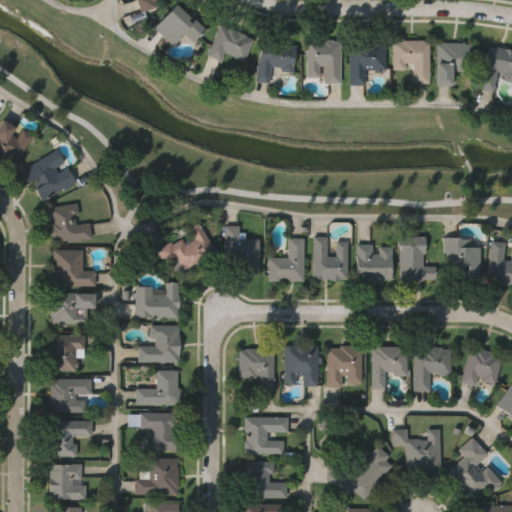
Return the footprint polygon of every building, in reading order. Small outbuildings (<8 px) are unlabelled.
[(158,0),(154,2),(156,5),(141,11),(136,0),(158,0)] [(175,3),(190,16),(188,17),(192,20),(194,17),(205,27),(192,41),(183,33),(172,45),(153,27),(175,3)] [(219,24),(231,29),(232,27),(245,33),(244,35),(253,39),(245,60),(223,51),(220,58),(208,53),(219,24)] [(393,40),(401,40),(401,38),(422,38),(422,41),(428,41),(428,80),(412,80),(412,62),(404,62),(404,68),(392,68),(393,40)] [(260,40),(267,41),(267,39),(289,43),(289,45),(294,46),(290,73),(277,71),(278,68),(270,66),(267,83),(253,81),(260,40)] [(304,40),(316,40),(316,43),(322,43),(322,39),(331,39),(331,42),(338,41),(339,82),(322,83),(322,66),(318,66),(318,77),(305,77),(304,40)] [(435,43),(441,43),(441,40),(462,41),(462,43),(471,43),(471,69),(451,69),(451,84),(435,84),(435,43)] [(347,44),(354,44),(354,41),(374,42),(374,44),(383,44),(383,69),(379,69),(379,72),(372,72),(372,69),(363,69),(363,84),(347,84),(347,44)] [(511,48),(511,80),(503,78),(505,72),(497,70),(493,89),(479,86),(488,46),(496,48),(496,45),(511,48)] [(14,125),(10,133),(17,137),(22,129),(32,134),(17,160),(10,157),(9,158),(7,157),(6,158),(1,156),(0,157),(0,118),(1,117),(14,125)] [(54,150),(61,162),(53,166),(56,171),(65,165),(73,180),(40,199),(29,179),(26,181),(20,169),(54,150)] [(54,241),(53,236),(52,236),(49,234),(48,230),(50,227),(49,223),(50,223),(49,217),(47,217),(45,207),(76,202),(78,214),(74,215),(75,224),(88,222),(91,238),(66,242),(66,240),(54,241)] [(156,248),(170,240),(171,242),(181,237),(184,243),(193,238),(187,228),(198,222),(213,250),(208,253),(209,255),(186,268),(185,266),(181,268),(174,255),(163,261),(156,248)] [(257,269),(241,269),(241,262),(223,261),(224,225),(237,225),(237,238),(257,238),(257,269)] [(432,280),(421,279),(421,281),(406,280),(406,279),(397,278),(400,235),(424,237),(423,253),(420,253),(419,265),(433,266),(432,280)] [(477,280),(454,280),(454,270),(467,270),(467,265),(444,265),(444,252),(441,252),(441,236),(470,236),(470,247),(477,247),(477,280)] [(345,279),(339,278),(339,281),(327,281),(327,278),(311,278),(311,237),(325,237),(325,255),(333,255),(333,242),(345,242),(345,279)] [(302,282),(287,282),(287,280),(266,280),(266,257),(278,257),(278,249),(285,249),(285,238),(302,238),(302,282)] [(511,283),(510,285),(489,281),(489,280),(485,279),(491,241),(502,243),(500,259),(508,261),(510,246),(511,246),(511,283)] [(389,279),(381,279),(381,281),(360,281),(360,278),(354,278),(354,244),(370,244),(370,254),(377,254),(377,247),(389,247),(389,279)] [(82,270),(94,270),(94,284),(51,285),(52,264),(54,264),(54,261),(51,260),(51,249),(82,249),(82,270)] [(133,317),(134,286),(150,287),(150,290),(164,290),(164,282),(177,282),(176,294),(178,294),(178,307),(176,307),(176,318),(133,317)] [(85,308),(85,325),(50,325),(50,317),(48,317),(48,306),(49,306),(49,299),(53,299),(53,292),(92,293),(92,308),(85,308)] [(138,360),(138,345),(153,346),(153,336),(149,336),(149,324),(177,324),(177,334),(178,334),(178,353),(177,360),(138,360)] [(83,335),(83,349),(76,349),(75,370),(50,370),(50,360),(48,360),(48,341),(50,341),(50,335),(83,335)] [(316,344),(317,384),(301,384),(301,374),(294,374),(295,383),(284,383),(283,345),(316,344)] [(361,346),(360,382),(347,382),(347,376),(340,375),(340,386),(325,385),(326,348),(339,349),(339,346),(361,346)] [(413,348),(427,348),(427,346),(434,346),(434,348),(441,348),(441,349),(450,349),(449,374),(438,374),(438,372),(429,372),(429,390),(413,390),(413,348)] [(238,349),(245,349),(245,347),(268,347),(268,349),(273,349),(273,388),(258,388),(258,372),(255,372),(255,376),(238,376),(238,349)] [(370,349),(377,349),(377,347),(407,347),(407,375),(393,375),(393,371),(384,371),(384,387),(370,387),(370,349)] [(467,347),(473,349),(474,347),(494,352),(493,354),(500,355),(492,383),(478,379),(479,376),(475,375),(473,384),(459,380),(467,347)] [(135,402),(135,386),(155,387),(156,368),(177,369),(176,386),(179,386),(179,402),(176,402),(176,403),(135,402)] [(90,379),(90,394),(75,394),(75,400),(84,400),(84,405),(86,405),(86,411),(83,411),(83,412),(49,412),(49,383),(50,383),(50,379),(90,379)] [(511,380),(511,414),(496,404),(511,380)] [(149,449),(149,429),(137,428),(138,425),(126,425),(126,414),(137,414),(137,411),(174,412),(174,428),(169,427),(169,432),(176,432),(176,449),(149,449)] [(281,453),(242,454),(242,441),(245,441),(244,432),(242,432),(242,416),(285,416),(285,432),(265,432),(265,440),(281,440),(281,453)] [(91,421),(90,435),(73,435),(72,443),(76,443),(76,454),(52,454),(52,446),(50,446),(50,427),(51,427),(51,421),(91,421)] [(437,468),(431,469),(431,471),(422,471),(422,469),(402,469),(402,446),(390,446),(390,429),(405,429),(405,438),(418,438),(418,440),(425,440),(425,430),(437,429),(437,468)] [(472,434),(487,452),(475,462),(481,469),(486,465),(499,481),(498,482),(500,484),(494,489),(492,487),(490,489),(486,484),(470,498),(464,490),(465,489),(459,482),(457,484),(450,475),(451,474),(448,469),(465,455),(458,446),(472,434)] [(324,466),(340,466),(352,477),(366,460),(364,459),(375,445),(387,455),(383,460),(390,465),(383,474),(381,472),(370,485),(373,487),(363,499),(350,488),(346,493),(335,483),(324,482),(324,466)] [(133,494),(133,478),(138,478),(138,470),(147,471),(147,457),(175,458),(175,466),(177,466),(177,487),(175,487),(174,494),(133,494)] [(285,496),(245,496),(244,459),(272,459),(272,471),(268,471),(269,481),(285,481),(285,496)] [(80,462),(81,484),(85,483),(86,497),(50,499),(50,490),(49,490),(48,464),(80,462)] [(148,511),(148,501),(178,501),(178,511),(148,511)] [(280,503),(280,511),(243,511),(243,503),(280,503)]
